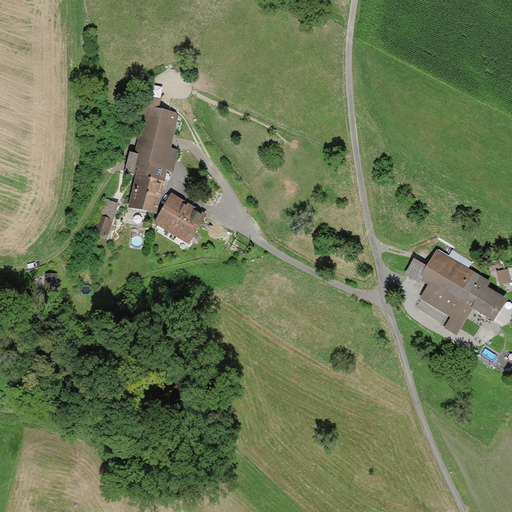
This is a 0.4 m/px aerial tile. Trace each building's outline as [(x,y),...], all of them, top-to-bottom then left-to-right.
[(171,150),(179,113),(138,104),(131,134),(139,136),(135,154),(129,152),(124,173),(136,176),(129,208),(157,215),(164,186),(167,170),(173,172),(178,152),(171,150)] [(188,204),(172,194),(154,224),(189,245),(207,215),(188,204)] [(106,238),(119,204),(106,199),(93,233),(106,238)] [(448,258),(437,251),(426,267),(414,259),(404,274),(419,283),(421,280),(425,283),(429,286),(422,297),(453,317),(446,327),(457,333),(473,308),(492,321),(506,300),(486,287),(489,283),(468,270),(473,263),(453,250),(448,258)] [(508,270),(497,273),(500,286),(511,283),(508,270)] [(54,296),(54,276),(44,276),(44,296),(54,296)]
